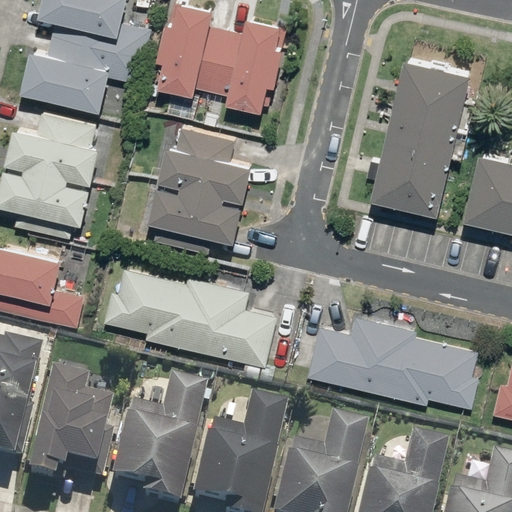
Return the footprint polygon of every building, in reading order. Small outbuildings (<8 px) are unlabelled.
[(27,45),(16,89),(97,108),(106,72),(139,80),(152,26),(119,18),(123,0),(38,0),(35,12),(55,17),(47,50),(27,45)] [(160,58),(154,84),(190,92),(192,86),(225,93),(223,100),(260,109),(267,82),(272,83),(281,45),(276,44),(281,22),(243,14),(240,29),(208,22),(212,6),(185,0),(173,0),(169,18),(162,17),(153,56),(160,58)] [(401,55),(367,197),(434,213),(468,71),(401,55)] [(91,143),(96,122),(40,109),(35,130),(10,124),(0,167),(0,202),(17,206),(13,223),(69,236),(73,219),(80,221),(97,144),(91,143)] [(162,142),(145,218),(157,220),(153,238),(208,250),(212,234),(233,238),(250,162),(231,157),(236,136),(180,124),(175,145),(162,142)] [(511,157),(475,149),(459,217),(511,229),(511,157)] [(60,255),(0,240),(0,308),(77,326),(85,293),(53,285),(60,255)] [(145,337),(266,365),(277,314),(246,307),(250,289),(187,275),(186,280),(123,266),(117,290),(110,288),(103,320),(146,330),(145,337)] [(318,324),(306,375),(427,403),(429,397),(471,407),(479,374),(472,373),(478,349),(415,334),(416,328),(354,314),(350,331),(318,324)] [(0,462),(12,466),(39,347),(0,338),(0,462)] [(511,359),(506,382),(498,380),(491,412),(511,416),(511,359)] [(33,423),(20,480),(55,488),(60,465),(91,472),(96,448),(101,449),(113,399),(83,392),(87,376),(49,368),(45,383),(49,384),(40,424),(33,423)] [(135,502),(174,511),(206,384),(168,374),(159,410),(125,402),(104,485),(138,493),(135,502)] [(215,511),(259,511),(285,403),(248,394),(240,430),(204,421),(184,503),(216,511),(215,511)] [(344,511),(366,423),(328,414),(320,449),(285,441),(268,511),(344,511)] [(429,511),(446,442),(410,433),(401,468),(366,459),(352,511),(429,511)] [(511,511),(511,457),(489,452),(481,486),(447,478),(438,511),(511,511)]
